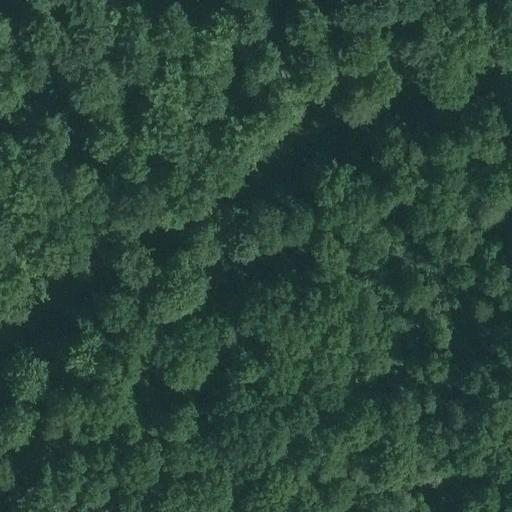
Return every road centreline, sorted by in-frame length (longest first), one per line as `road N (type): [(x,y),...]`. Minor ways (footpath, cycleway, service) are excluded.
road 1 (track): [(511,41),(326,121),(0,335)]
road 2 (track): [(326,121),(201,0)]
